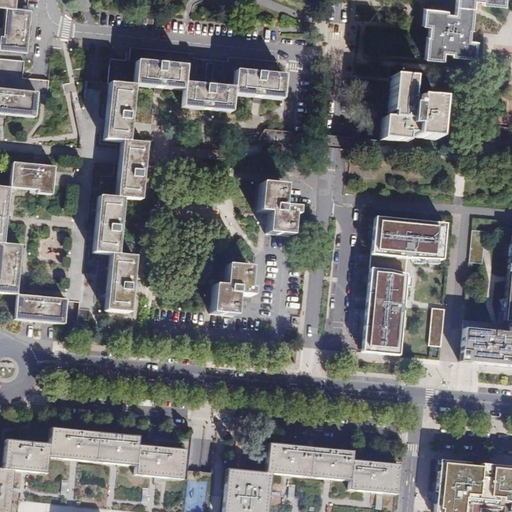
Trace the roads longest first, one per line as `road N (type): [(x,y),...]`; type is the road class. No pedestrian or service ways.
road 1 (tertiary): [(304,384),(31,362)]
road 2 (residential): [(295,53),(64,30),(46,15),(46,0)]
road 3 (residential): [(324,196),(304,384)]
road 4 (residential): [(324,196),(284,163),(295,53)]
road 5 (residential): [(337,58),(324,196)]
